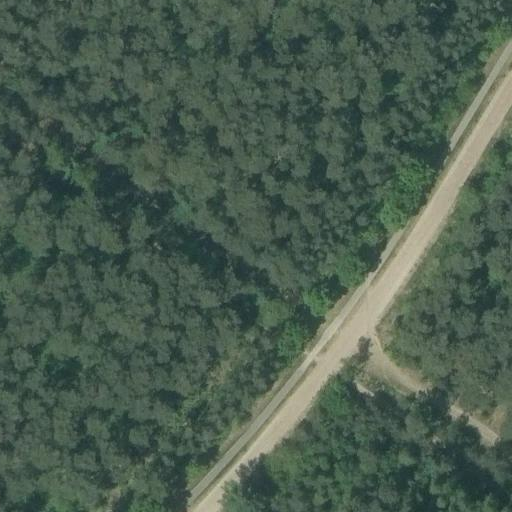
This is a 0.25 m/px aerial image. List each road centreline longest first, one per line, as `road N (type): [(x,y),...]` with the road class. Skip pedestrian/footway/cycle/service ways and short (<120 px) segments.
road 1 (track): [(201,511),(349,342),(511,97)]
road 2 (track): [(331,331),(0,100)]
road 3 (track): [(331,331),(511,465)]
